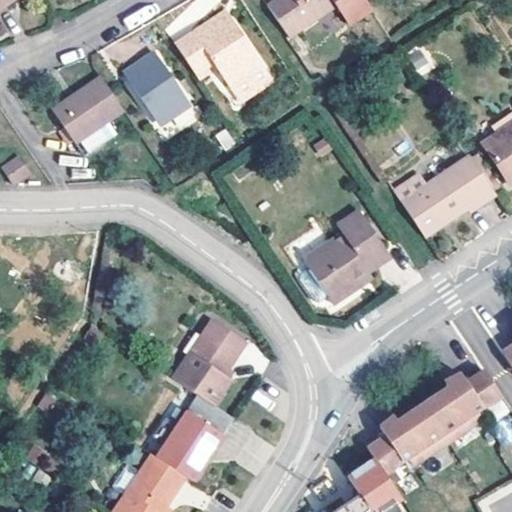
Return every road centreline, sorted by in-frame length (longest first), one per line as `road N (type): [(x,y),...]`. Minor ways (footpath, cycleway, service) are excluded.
road 1 (residential): [(0,208),(132,204),(155,215),(274,307),(312,385)]
road 2 (residential): [(312,385),(511,251)]
road 3 (residential): [(160,0),(0,76)]
road 4 (residential): [(312,385),(308,437),(263,511)]
